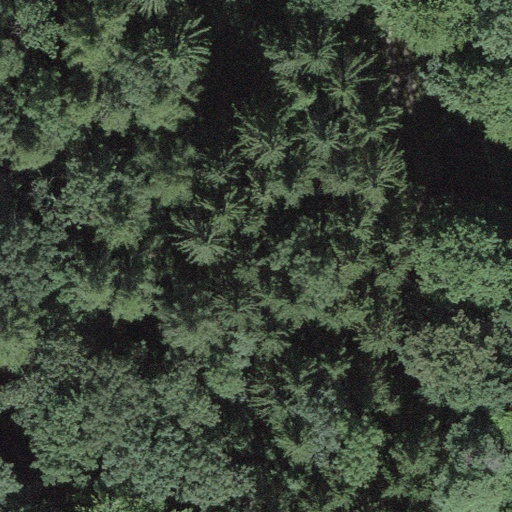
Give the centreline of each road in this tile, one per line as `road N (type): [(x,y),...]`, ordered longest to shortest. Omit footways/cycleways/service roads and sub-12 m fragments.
road 1 (track): [(451,511),(401,0)]
road 2 (track): [(0,388),(159,511)]
